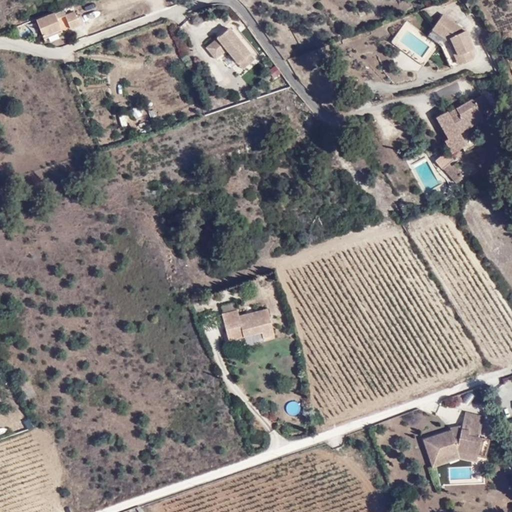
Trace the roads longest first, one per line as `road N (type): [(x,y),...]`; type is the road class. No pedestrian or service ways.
road 1 (residential): [(86,511),(511,368)]
road 2 (residential): [(233,0),(318,107),(341,123),(473,85)]
road 3 (residential): [(0,43),(62,52),(209,0)]
